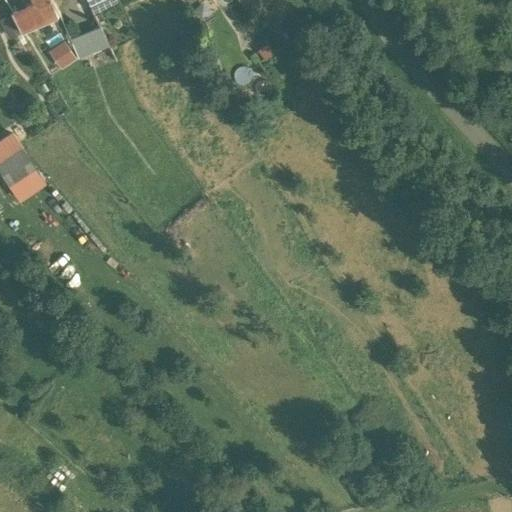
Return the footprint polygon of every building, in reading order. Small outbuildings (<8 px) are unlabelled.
[(52,0),(45,0),(37,3),(33,5),(36,12),(30,16),(35,25),(59,15),(52,0)] [(86,0),(87,2),(91,10),(114,0),(86,0)] [(33,5),(26,8),(30,16),(36,12),(33,5)] [(16,12),(11,13),(21,31),(35,25),(30,16),(26,8),(16,12)] [(21,31),(11,13),(1,19),(11,37),(20,31),(21,31)] [(99,25),(69,38),(78,58),(108,44),(99,25)] [(25,42),(20,31),(11,37),(17,46),(25,42)] [(0,154),(18,142),(11,132),(0,139),(0,154)] [(0,174),(8,184),(35,166),(18,142),(0,154),(0,174)] [(352,473),(367,505),(385,501),(368,465),(352,473)]
